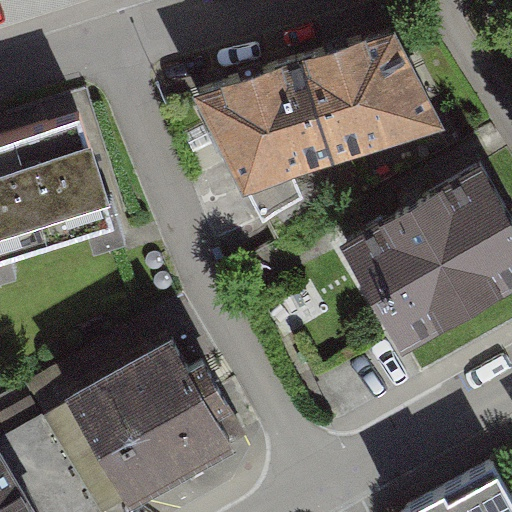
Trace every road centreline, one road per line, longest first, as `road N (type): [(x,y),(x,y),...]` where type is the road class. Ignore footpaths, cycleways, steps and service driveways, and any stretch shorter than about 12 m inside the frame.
road 1 (residential): [(329,487),(199,271),(110,54)]
road 2 (residential): [(329,487),(511,381)]
road 3 (residential): [(110,54),(293,0)]
